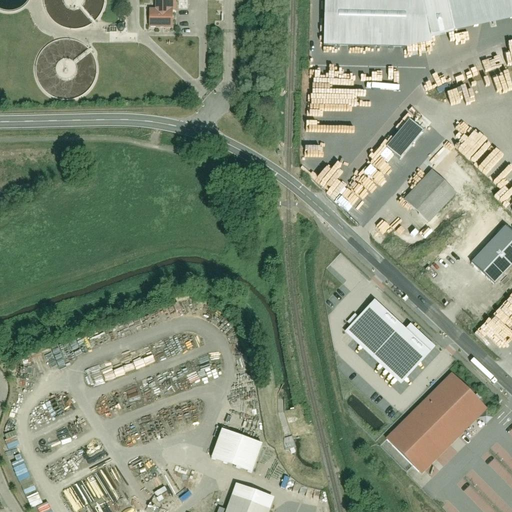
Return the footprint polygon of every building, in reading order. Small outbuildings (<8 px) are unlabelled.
[(0,0),(0,11),(5,13),(13,13),(21,10),(27,4),(28,0),(0,0)] [(42,0),(43,8),(47,18),(55,26),(66,31),(77,32),(87,29),(96,22),(101,16),(104,5),(103,0),(42,0)] [(141,25),(168,25),(168,7),(164,7),(163,0),(149,0),(149,5),(141,5),(141,25)] [(511,19),(511,0),(419,0),(428,37),(511,19)] [(46,45),(38,52),(32,68),(32,79),(37,89),(44,97),(59,104),(71,103),(81,99),(89,91),(96,77),(95,65),(91,55),(87,50),(79,43),(68,40),(57,40),(46,45)] [(414,87),(429,70),(425,67),(410,84),(414,87)] [(423,221),(452,192),(426,165),(397,196),(423,221)] [(487,285),(511,261),(511,224),(507,220),(464,262),(487,285)] [(403,383),(430,354),(374,302),(347,331),(403,383)] [(421,475),(485,412),(450,376),(386,440),(421,475)] [(252,472),(262,444),(222,429),(212,458),(252,472)] [(268,511),(274,498),(236,484),(225,511),(268,511)]
